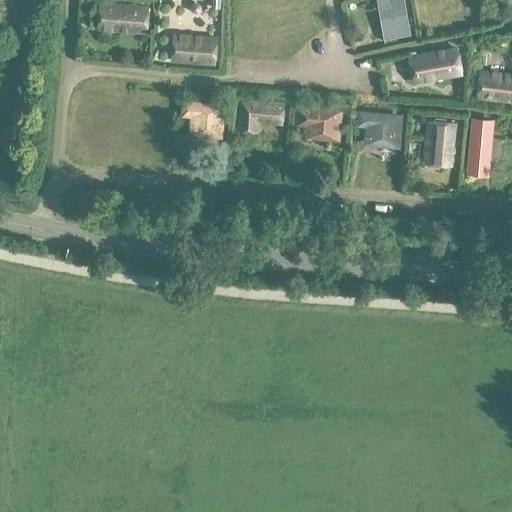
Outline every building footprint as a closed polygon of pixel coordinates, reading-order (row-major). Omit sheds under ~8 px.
[(269,31),(278,44),(305,26),(287,0),(266,0),(262,3),(277,26),(269,31)] [(389,0),(390,5),(378,7),(384,39),(411,35),(405,0),(389,0)] [(471,19),(470,0),(430,0),(431,7),(447,7),(447,20),(471,19)] [(99,1),(97,31),(147,35),(150,5),(99,1)] [(0,28),(29,29),(29,12),(0,11),(0,28)] [(173,32),(171,64),(216,67),(218,36),(173,32)] [(456,49),(411,56),(415,80),(460,73),(456,49)] [(511,74),(480,71),(477,96),(511,99),(511,74)] [(239,98),(237,130),(260,132),(261,124),(283,126),(285,101),(239,98)] [(182,99),(181,117),(190,117),(188,136),(223,139),(226,103),(182,99)] [(113,121),(125,121),(126,137),(160,136),(159,113),(149,113),(149,103),(113,104),(113,121)] [(298,105),(296,126),(305,127),(304,139),(339,142),(342,109),(298,105)] [(358,110),(357,126),(365,127),(363,146),(400,149),(403,114),(358,110)] [(461,172),(489,172),(491,114),(463,113),(461,172)] [(419,117),(418,130),(427,130),(425,160),(455,162),(456,149),(457,137),(459,137),(460,130),(458,129),(458,120),(419,117)] [(511,511),(511,479),(479,470),(468,506),(490,511),(511,511)]
